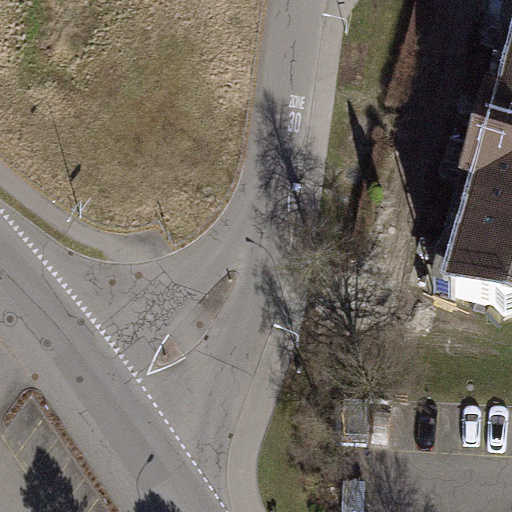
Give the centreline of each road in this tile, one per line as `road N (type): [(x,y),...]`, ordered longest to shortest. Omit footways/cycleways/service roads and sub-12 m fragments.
road 1 (residential): [(299,0),(259,261),(144,460)]
road 2 (tertiary): [(144,460),(0,282)]
